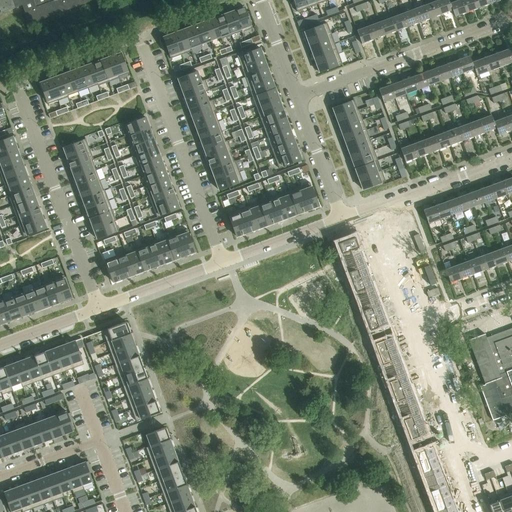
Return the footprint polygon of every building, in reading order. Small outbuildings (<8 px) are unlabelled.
[(0,0),(0,9),(1,13),(23,5),(30,24),(94,0),(0,0)] [(304,0),(292,0),(297,12),(308,8),(304,0)] [(316,0),(304,0),(308,8),(318,4),(316,0)] [(448,0),(438,0),(436,1),(441,14),(452,10),(450,3),(448,0)] [(455,16),(466,12),(461,0),(458,0),(450,3),(452,10),(455,16)] [(461,0),(466,12),(477,8),(474,0),(461,0)] [(429,18),(441,14),(436,1),(425,5),(429,18)] [(418,23),(429,18),(425,5),(413,9),(418,23)] [(253,29),(245,7),(234,11),(242,33),(253,29)] [(407,27),(418,23),(413,9),(402,13),(407,27)] [(242,33),(234,11),(224,15),(231,35),(241,32),(241,33),(242,33)] [(396,31),(407,27),(402,13),(391,18),(396,31)] [(231,35),(224,15),(214,19),(221,39),(231,35)] [(385,35),(396,31),(391,18),(380,22),(385,35)] [(221,39),(214,19),(204,23),(210,41),(220,37),(221,39)] [(374,39),(385,35),(380,22),(369,26),(374,39)] [(210,41),(204,23),(194,26),(200,44),(210,41)] [(327,23),(304,31),(308,42),(331,34),(327,23)] [(200,44),(194,26),(183,30),(190,48),(191,51),(192,51),(190,48),(200,44)] [(362,44),(374,39),(369,26),(357,30),(362,44)] [(190,48),(183,30),(173,34),(181,55),(191,51),(190,48)] [(173,34),(163,38),(171,59),(181,55),(173,34)] [(331,34),(308,42),(312,52),(335,44),(331,34)] [(335,44),(312,52),(316,62),(338,54),(335,44)] [(237,56),(241,67),(264,59),(260,48),(237,56)] [(506,50),(494,54),(499,67),(511,63),(506,50)] [(122,53),(111,57),(119,78),(119,77),(129,73),(122,53)] [(338,54),(316,62),(320,73),(342,65),(338,54)] [(488,72),(499,67),(494,54),(483,58),(488,72)] [(463,73),(474,69),(472,63),(469,56),(458,60),(463,73)] [(111,57),(101,61),(109,82),(119,78),(111,57)] [(483,58),(472,63),(474,69),(477,76),(488,72),(483,58)] [(267,69),(264,59),(241,67),(245,77),(267,69)] [(458,60),(446,64),(451,78),(463,73),(458,60)] [(101,61),(91,64),(99,86),(109,82),(101,61)] [(91,64),(80,68),(88,88),(98,85),(98,86),(99,86),(91,64)] [(440,82),(451,78),(446,64),(435,69),(440,82)] [(80,68),(70,72),(78,92),(88,88),(80,68)] [(271,79),(267,69),(245,77),(249,87),(271,79)] [(435,69),(424,73),(429,86),(440,82),(435,69)] [(205,80),(201,81),(197,71),(178,78),(182,89),(205,80)] [(70,72),(60,76),(68,97),(69,97),(68,96),(78,92),(70,72)] [(418,90),(429,86),(424,73),(413,77),(418,90)] [(60,76),(50,80),(58,101),(68,97),(60,76)] [(413,77),(401,81),(406,94),(418,90),(413,77)] [(275,89),(271,79),(249,87),(252,97),(275,89)] [(50,80),(39,83),(47,105),(58,101),(50,80)] [(209,90),(205,80),(182,89),(185,99),(209,90)] [(395,99),(406,94),(401,81),(390,85),(395,99)] [(390,85),(379,89),(384,103),(395,99),(390,85)] [(279,99),(275,89),(252,97),(256,107),(279,99)] [(213,100),(208,102),(205,93),(209,91),(209,90),(185,99),(189,109),(213,100)] [(282,109),(279,99),(256,107),(260,118),(282,109)] [(217,111),(213,100),(189,109),(193,119),(217,111)] [(354,100),(333,108),(337,118),(359,110),(358,110),(354,100)] [(286,119),(282,109),(260,118),(264,128),(286,119)] [(359,110),(337,118),(340,129),(363,120),(359,110)] [(218,122),(214,112),(217,111),(193,119),(197,129),(218,122)] [(491,115),(479,119),(484,132),(496,128),(493,122),(491,115)] [(145,117),(123,125),(127,136),(149,128),(145,117)] [(498,135),(510,130),(505,117),(493,122),(496,128),(498,135)] [(290,129),(286,119),(264,128),(267,138),(290,129)] [(473,137),(484,132),(479,119),(468,124),(473,137)] [(363,120),(340,129),(344,139),(367,130),(363,120)] [(222,132),(218,122),(197,129),(200,140),(222,132)] [(468,124),(457,128),(462,141),(473,137),(468,124)] [(149,128),(127,136),(130,146),(153,138),(149,128)] [(451,145),(462,141),(457,128),(446,132),(451,145)] [(294,140),(290,129),(267,138),(271,148),(294,140)] [(367,130),(344,139),(348,149),(370,140),(367,130)] [(228,141),(225,141),(222,132),(200,140),(204,150),(228,141)] [(446,132),(434,136),(439,149),(451,145),(446,132)] [(0,153),(16,147),(12,136),(0,141),(0,153)] [(428,153),(439,149),(434,136),(423,140),(428,153)] [(153,138),(130,146),(134,156),(157,148),(153,138)] [(86,139),(63,147),(67,158),(90,150),(86,139)] [(297,150),(294,140),(271,148),(275,158),(297,150)] [(370,140),(348,149),(352,159),(374,150),(370,140)] [(417,157),(428,153),(423,140),(412,144),(417,157)] [(232,151),(228,141),(204,150),(208,160),(232,151)] [(405,162),(417,157),(412,144),(400,149),(405,162)] [(0,164),(20,157),(16,147),(0,153),(0,164)] [(157,148),(134,156),(138,166),(161,158),(157,148)] [(90,150),(67,158),(71,168),(93,160),(90,150)] [(301,160),(297,150),(275,158),(279,169),(301,160)] [(374,150),(352,159),(355,169),(374,162),(378,161),(374,150)] [(235,161),(234,161),(231,152),(232,152),(232,151),(208,160),(212,170),(235,161)] [(0,172),(1,176),(24,167),(20,157),(0,164),(0,172)] [(161,158),(138,166),(138,167),(139,167),(143,176),(141,176),(142,177),(164,168),(161,158)] [(93,160),(71,168),(75,178),(96,170),(93,161),(94,160),(93,160)] [(239,171),(235,161),(212,170),(215,180),(239,171)] [(374,162),(355,169),(359,179),(377,173),(374,162)] [(5,186),(27,177),(24,167),(1,176),(5,186)] [(164,168),(142,177),(145,187),(168,178),(164,168)] [(96,170),(75,178),(78,188),(100,181),(96,170)] [(215,180),(219,191),(243,182),(239,171),(215,180)] [(377,173),(359,179),(363,190),(385,181),(381,171),(377,173)] [(9,196),(31,188),(27,177),(5,186),(9,196)] [(511,177),(502,181),(507,194),(511,192),(511,177)] [(168,178),(145,187),(149,197),(172,188),(168,178)] [(100,181),(78,188),(82,199),(105,190),(104,190),(103,190),(100,181)] [(502,181),(491,185),(496,199),(507,194),(502,181)] [(310,183),(299,187),(308,210),(318,206),(310,183)] [(491,185),(480,189),(485,203),(496,199),(491,185)] [(298,214),(308,210),(299,187),(289,190),(298,214)] [(12,206),(35,198),(31,188),(9,196),(12,206)] [(172,188),(149,197),(153,207),(176,199),(172,188)] [(474,207),(485,203),(480,189),(469,194),(474,207)] [(105,190),(82,199),(86,209),(108,200),(105,190)] [(288,218),(298,214),(289,190),(279,194),(288,218)] [(277,222),(288,218),(279,194),(269,198),(277,222)] [(469,194),(457,198),(462,211),(474,207),(469,194)] [(16,216),(39,208),(35,198),(12,206),(16,216)] [(267,225),(277,222),(269,198),(268,198),(269,200),(260,204),(259,202),(267,225)] [(457,198),(446,202),(451,215),(462,211),(457,198)] [(176,199),(153,207),(157,218),(179,209),(176,199)] [(108,200),(86,209),(90,219),(112,211),(108,200)] [(257,229),(267,225),(259,202),(248,205),(257,229)] [(446,202),(435,206),(440,219),(451,215),(446,202)] [(247,233),(257,229),(248,205),(238,209),(247,233)] [(435,206),(423,210),(428,223),(440,219),(435,206)] [(20,226),(42,218),(39,208),(16,216),(20,226)] [(236,237),(247,233),(238,209),(228,213),(236,237)] [(112,211),(90,219),(93,229),(116,221),(112,211)] [(24,237),(46,229),(42,218),(20,226),(24,237)] [(116,221),(93,229),(97,240),(119,232),(115,222),(116,221)] [(187,229),(176,233),(185,256),(195,252),(187,229)] [(176,233),(166,237),(175,260),(185,256),(176,233)] [(166,237),(156,241),(164,263),(175,260),(166,237)] [(355,237),(338,244),(342,254),(358,247),(355,237)] [(156,241),(146,245),(154,267),(164,263),(156,241)] [(507,262),(511,260),(511,244),(502,249),(507,262)] [(146,245),(136,248),(144,271),(154,267),(146,245)] [(358,247),(342,254),(345,263),(362,257),(358,247)] [(136,248),(126,252),(134,275),(144,271),(136,248)] [(495,266),(507,262),(502,249),(491,253),(495,266)] [(116,256),(124,279),(134,275),(126,252),(125,252),(126,253),(116,257),(116,256)] [(484,270),(495,266),(491,253),(479,257),(484,270)] [(116,256),(105,260),(113,282),(124,279),(116,256)] [(362,257),(345,263),(349,273),(365,267),(362,257)] [(473,274),(484,270),(479,257),(468,261),(473,274)] [(462,279),(473,274),(468,261),(457,265),(462,279)] [(450,283),(462,279),(457,265),(445,270),(450,283)] [(365,267),(349,273),(352,282),(369,276),(365,267)] [(72,298),(64,275),(53,279),(61,302),(72,298)] [(369,276),(352,282),(356,292),(373,286),(369,276)] [(53,279),(43,283),(51,305),(61,302),(53,279)] [(42,283),(43,287),(34,290),(41,309),(51,305),(43,283),(42,283)] [(373,286),(356,292),(359,301),(376,295),(373,286)] [(34,290),(24,294),(31,313),(41,309),(34,290)] [(24,294),(14,298),(21,317),(31,313),(24,294)] [(376,295),(359,301),(363,311),(380,305),(376,295)] [(14,298),(4,301),(11,320),(21,317),(14,298)] [(4,301),(0,302),(0,322),(1,324),(11,320),(4,301)] [(380,305),(363,311),(366,321),(383,314),(380,305)] [(383,314),(366,321),(370,331),(387,324),(383,314)] [(126,322),(103,331),(107,342),(131,334),(126,322)] [(511,328),(486,338),(485,335),(485,334),(469,340),(485,384),(501,378),(499,374),(511,369),(511,328)] [(131,334),(107,342),(111,354),(135,345),(131,334)] [(392,337),(375,343),(379,354),(395,347),(392,337)] [(75,341),(65,345),(73,368),(84,365),(75,341)] [(65,345),(55,349),(63,372),(73,368),(65,345)] [(135,345),(111,354),(115,365),(139,356),(135,345)] [(395,347),(379,354),(382,363),(399,357),(395,347)] [(55,349),(44,352),(53,376),(63,372),(55,349)] [(44,352),(34,356),(43,380),(53,376),(44,352)] [(34,356),(24,360),(33,383),(43,380),(34,356)] [(139,356),(115,365),(119,376),(143,367),(139,356)] [(399,357),(382,363),(386,373),(402,367),(399,357)] [(24,360),(14,364),(23,387),(33,383),(24,360)] [(14,364),(4,367),(13,391),(11,386),(21,383),(22,387),(23,387),(14,364)] [(4,367),(0,368),(0,387),(3,395),(13,391),(4,367)] [(143,367),(119,376),(124,387),(147,379),(143,367)] [(402,367),(386,373),(389,382),(406,376),(402,367)] [(480,387),(493,421),(511,413),(511,369),(499,374),(501,378),(485,384),(485,385),(480,387)] [(406,376),(389,382),(393,392),(410,386),(406,376)] [(147,379),(124,387),(128,399),(151,390),(147,379)] [(410,386),(393,392),(396,401),(413,395),(410,386)] [(151,390),(128,399),(132,410),(155,401),(151,390)] [(413,395),(396,401),(400,411),(417,405),(413,395)] [(155,401),(132,410),(136,421),(160,413),(155,401)] [(417,405),(400,411),(403,421),(420,414),(417,405)] [(67,412),(56,416),(63,435),(74,431),(67,412)] [(420,414),(403,421),(407,430),(424,424),(420,414)] [(56,416),(46,419),(53,438),(63,435),(56,416)] [(35,421),(43,442),(53,438),(46,419),(36,423),(35,421)] [(25,422),(24,422),(33,446),(43,442),(35,421),(25,424),(25,422)] [(24,422),(14,426),(23,450),(33,446),(24,422)] [(424,424),(407,430),(411,440),(427,434),(424,424)] [(15,431),(6,434),(13,453),(23,450),(14,426),(15,431)] [(165,428),(144,436),(148,447),(146,448),(170,439),(165,428)] [(0,450),(3,457),(13,453),(6,434),(0,436),(0,450)] [(170,439),(146,448),(150,459),(174,450),(170,439)] [(432,447),(416,453),(419,463),(436,457),(432,447)] [(174,450),(150,459),(154,470),(178,462),(174,450)] [(436,457),(419,463),(423,473),(439,466),(436,457)] [(85,462),(75,466),(84,490),(83,487),(93,484),(85,462)] [(178,462),(154,470),(158,482),(182,473),(178,462)] [(75,466),(65,470),(74,493),(84,490),(75,466)] [(439,466),(423,473),(426,482),(443,476),(439,466)] [(65,470),(55,473),(63,497),(64,497),(62,493),(72,489),(73,493),(74,493),(65,470)] [(55,473),(45,477),(53,501),(63,497),(55,473)] [(182,473),(158,482),(163,493),(186,484),(182,473)] [(443,476),(426,482),(430,492),(447,486),(443,476)] [(45,477),(34,481),(43,505),(53,501),(45,477)] [(34,481),(24,485),(33,508),(43,505),(34,481)] [(186,484),(163,493),(167,504),(190,495),(186,484)] [(24,485),(14,488),(22,511),(23,511),(33,508),(24,485)] [(447,486),(430,492),(433,501),(450,495),(447,486)] [(22,511),(14,488),(4,492),(11,511),(16,511),(22,510),(22,511)] [(511,511),(511,504),(507,492),(497,496),(503,511),(511,511)] [(190,495),(167,504),(169,511),(180,511),(195,507),(190,495)] [(450,495),(433,501),(437,511),(454,505),(450,495)] [(499,501),(489,505),(491,511),(503,511),(497,496),(499,501)]
